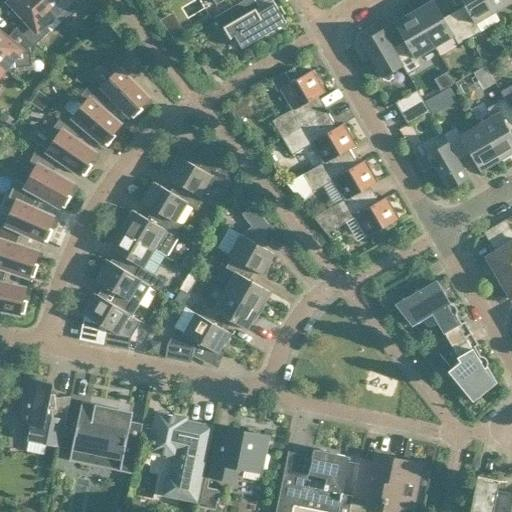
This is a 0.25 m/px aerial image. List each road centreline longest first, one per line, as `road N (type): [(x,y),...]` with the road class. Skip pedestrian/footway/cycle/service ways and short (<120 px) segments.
road 1 (residential): [(42,342),(56,293),(106,196),(184,108)]
road 2 (residential): [(447,228),(321,34)]
road 3 (residential): [(267,389),(42,342)]
road 4 (residential): [(445,432),(267,389)]
road 5 (residential): [(511,355),(447,228)]
road 6 (residential): [(267,389),(288,334),(332,287)]
